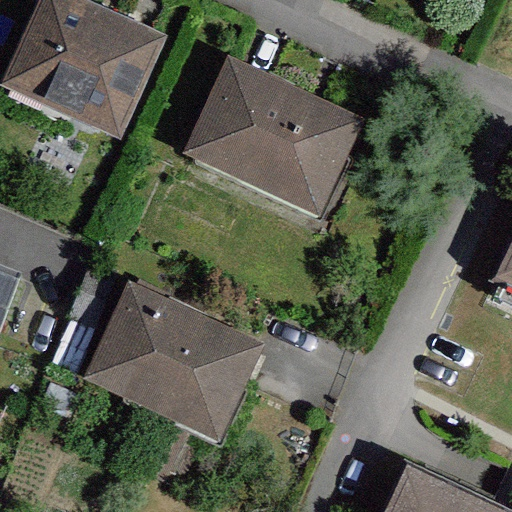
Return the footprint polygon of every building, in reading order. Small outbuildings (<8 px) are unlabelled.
[(183,38),(90,0),(48,0),(10,93),(138,146),(183,38)] [(376,129),(241,74),(202,168),(338,223),(376,129)] [(57,283),(0,263),(0,354),(28,364),(57,283)] [(285,347),(147,290),(106,389),(244,447),(285,347)] [(505,511),(431,479),(415,511),(505,511)]
